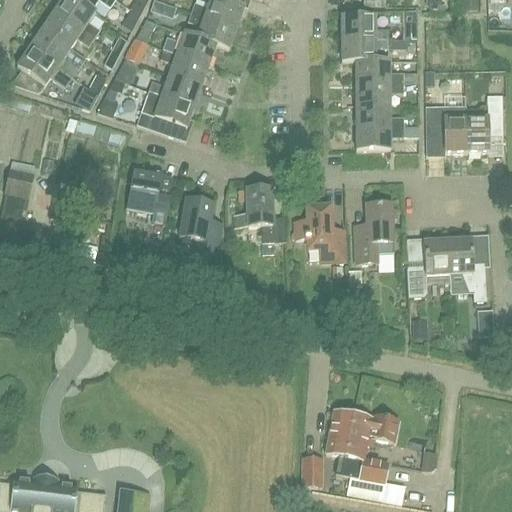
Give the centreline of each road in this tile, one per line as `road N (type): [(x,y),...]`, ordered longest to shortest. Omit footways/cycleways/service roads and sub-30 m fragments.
road 1 (residential): [(511,390),(349,356),(0,308)]
road 2 (residential): [(500,353),(491,187),(302,177)]
road 3 (residential): [(302,177),(300,12),(314,12),(314,0)]
road 4 (residential): [(302,177),(231,175),(136,140)]
